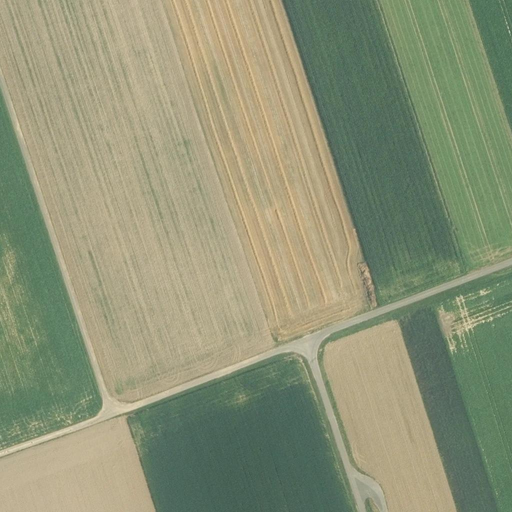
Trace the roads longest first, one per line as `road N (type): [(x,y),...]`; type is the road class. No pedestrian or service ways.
road 1 (track): [(109,416),(0,81)]
road 2 (track): [(303,342),(0,454)]
road 3 (track): [(303,342),(511,262)]
road 4 (track): [(361,511),(303,342)]
